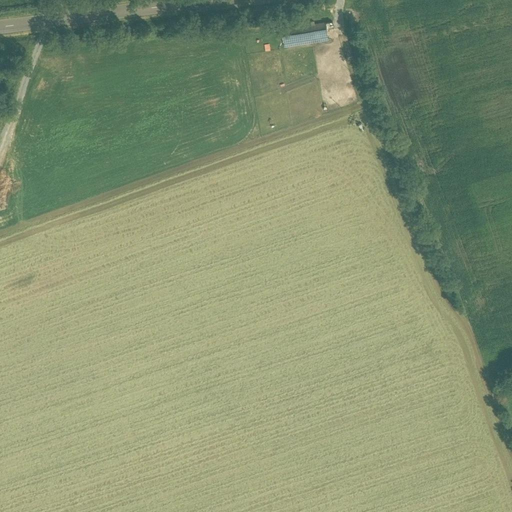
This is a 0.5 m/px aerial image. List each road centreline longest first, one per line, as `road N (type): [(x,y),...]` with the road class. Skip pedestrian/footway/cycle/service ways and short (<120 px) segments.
road 1 (tertiary): [(214,0),(0,27)]
road 2 (track): [(45,21),(0,155)]
